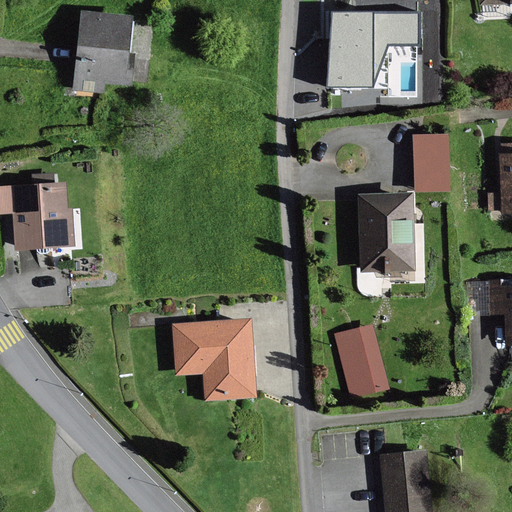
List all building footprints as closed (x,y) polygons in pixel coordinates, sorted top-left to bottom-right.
[(136,17),(87,12),(79,87),(104,90),(105,79),(129,81),(136,17)] [(418,13),(333,13),(329,86),(373,86),(389,44),(418,44),(418,13)] [(448,135),(416,136),(418,190),(450,189),(448,135)] [(503,152),(501,152),(502,192),(489,192),(489,200),(489,210),(503,209),(503,212),(510,212),(511,212),(511,141),(502,142),(503,152)] [(65,184),(1,187),(2,211),(17,210),(19,247),(73,244),(72,209),(66,209),(65,184)] [(414,194),(363,194),(364,270),(414,269),(414,194)] [(502,280),(492,280),(492,296),(493,313),(508,313),(510,344),(511,343),(511,285),(502,286),(502,280)] [(477,308),(489,308),(490,281),(477,281),(477,308)] [(251,321),(178,326),(181,373),(208,371),(209,397),(256,393),(251,321)] [(387,386),(372,326),(337,334),(352,394),(387,386)] [(433,511),(427,452),(384,456),(389,511),(433,511)]
